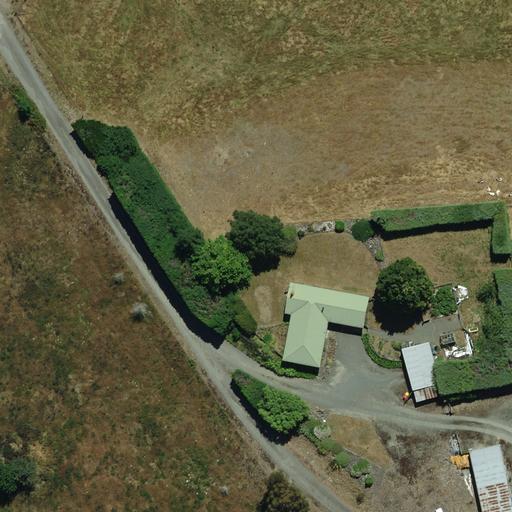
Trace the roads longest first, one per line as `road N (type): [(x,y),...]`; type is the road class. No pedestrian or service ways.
road 1 (track): [(0,28),(173,329),(393,401),(511,408)]
road 2 (track): [(325,511),(302,496),(173,329)]
